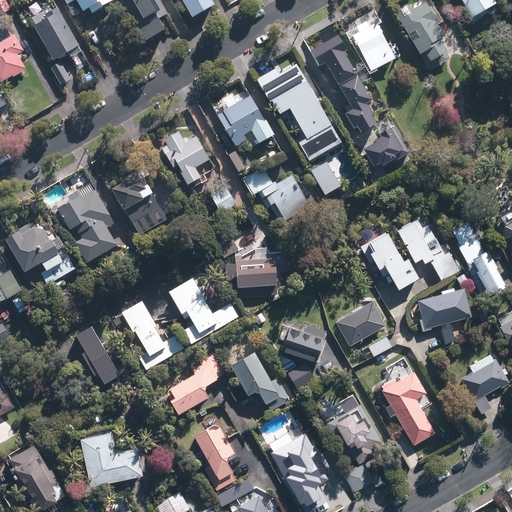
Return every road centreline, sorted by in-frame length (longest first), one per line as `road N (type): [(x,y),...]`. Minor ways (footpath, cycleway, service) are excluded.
road 1 (residential): [(308,0),(0,176)]
road 2 (residential): [(401,511),(511,448)]
